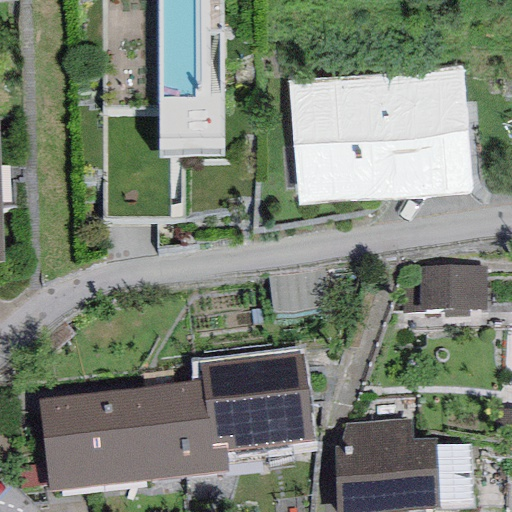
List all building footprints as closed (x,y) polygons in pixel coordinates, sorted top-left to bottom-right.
[(232,166),(225,0),(95,0),(104,228),(184,225),(182,168),(232,166)] [(288,78),(298,190),(471,174),(461,63),(288,78)] [(400,316),(419,315),(486,313),(484,269),(418,271),(418,287),(399,287),(400,316)] [(198,373),(200,387),(208,456),(226,454),(311,445),(302,361),(198,373)] [(200,387),(37,404),(47,499),(229,480),(226,454),(208,456),(200,387)] [(413,425),(351,428),(352,454),(338,454),(340,511),(439,511),(436,445),(414,446),(413,425)]
